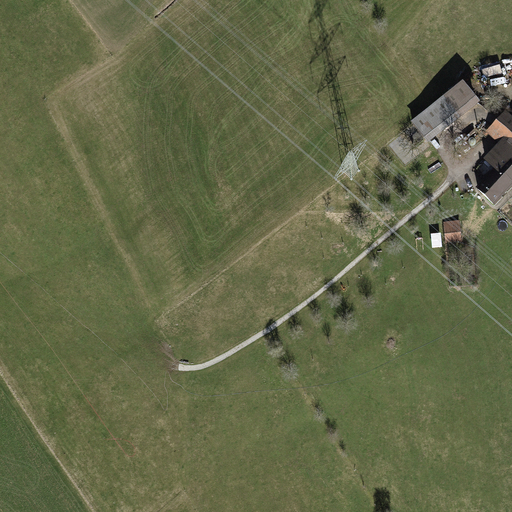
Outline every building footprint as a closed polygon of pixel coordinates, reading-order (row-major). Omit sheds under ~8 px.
[(501,67),(483,70),(484,78),(502,75),(501,67)] [(465,84),(413,121),(428,142),(480,105),(465,84)] [(494,171),(477,189),(496,207),(511,189),(511,117),(506,112),(485,134),(498,145),(484,161),(494,171)] [(461,220),(444,221),(445,242),(462,241),(461,220)] [(433,250),(443,249),(442,235),(432,235),(433,250)]
